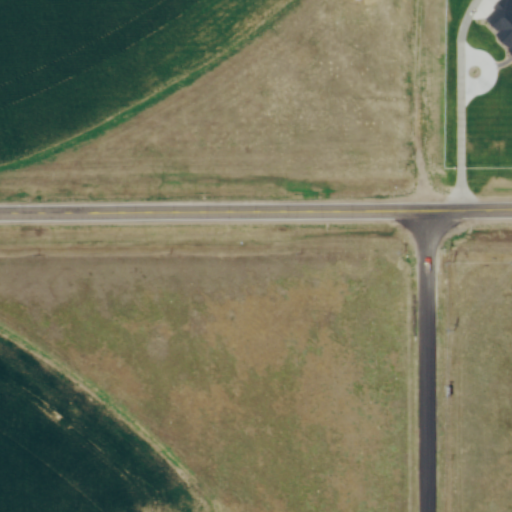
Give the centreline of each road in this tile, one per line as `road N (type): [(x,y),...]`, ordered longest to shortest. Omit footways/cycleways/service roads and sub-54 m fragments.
road 1 (tertiary): [(511,209),(0,213)]
road 2 (tertiary): [(423,211),(425,511)]
